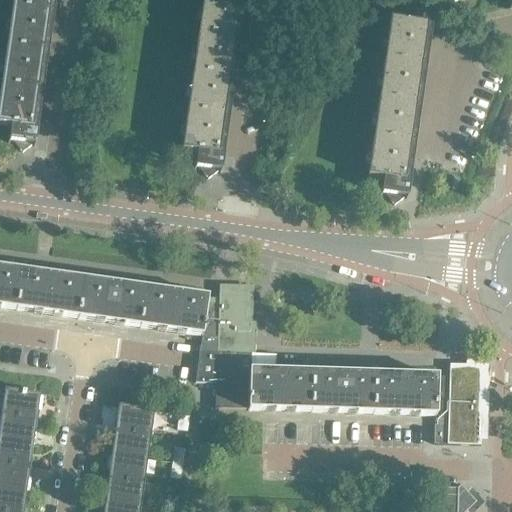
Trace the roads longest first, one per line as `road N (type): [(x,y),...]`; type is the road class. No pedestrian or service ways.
road 1 (residential): [(498,476),(277,459)]
road 2 (residential): [(225,229),(247,12)]
road 3 (residential): [(34,201),(55,0)]
road 4 (unclassified): [(225,229),(34,201)]
road 5 (residential): [(511,28),(445,40),(429,150)]
road 6 (unclassified): [(352,251),(511,291)]
road 7 (residential): [(62,511),(84,351)]
road 8 (unclassified): [(511,253),(352,251)]
road 9 (unclassified): [(352,251),(225,229)]
